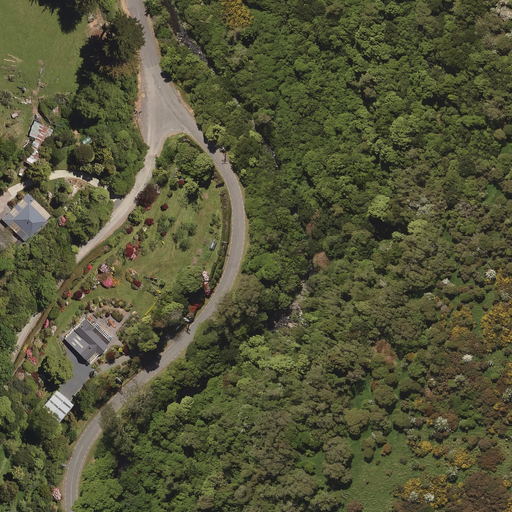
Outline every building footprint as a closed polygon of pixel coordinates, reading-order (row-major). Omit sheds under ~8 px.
[(58,108),(50,108),(50,117),(58,117),(58,108)] [(36,140),(26,164),(35,168),(53,128),(34,120),(27,136),(36,140)] [(51,216),(28,194),(2,220),(25,242),(51,216)] [(182,280),(175,271),(171,275),(178,283),(182,280)] [(65,339),(89,364),(99,354),(100,356),(109,347),(107,346),(114,340),(90,315),(65,339)] [(74,405),(58,391),(41,409),(57,423),(74,405)]
